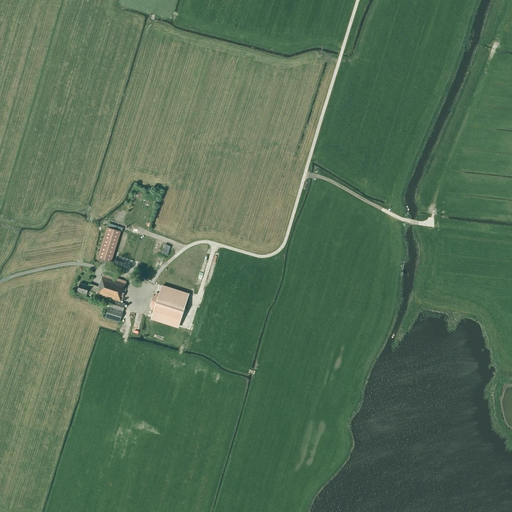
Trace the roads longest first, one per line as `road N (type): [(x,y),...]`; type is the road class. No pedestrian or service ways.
road 1 (track): [(92,266),(148,280),(196,242),(267,256),(282,246),(310,175),(400,218),(431,223),(509,0)]
road 2 (track): [(304,176),(357,0)]
